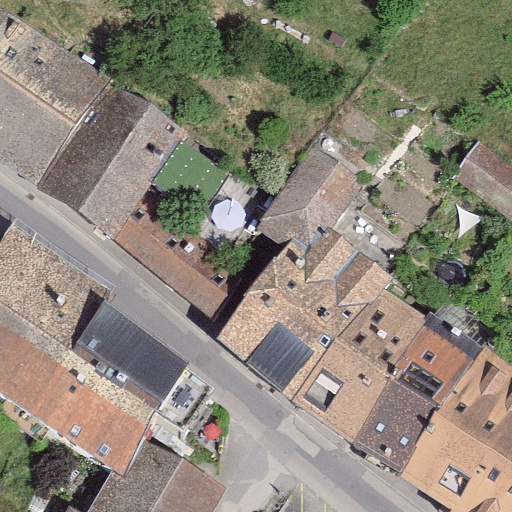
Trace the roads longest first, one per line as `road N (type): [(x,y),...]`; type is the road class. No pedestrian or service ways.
road 1 (secondary): [(268,417),(100,264),(0,197)]
road 2 (secondary): [(387,511),(268,417)]
